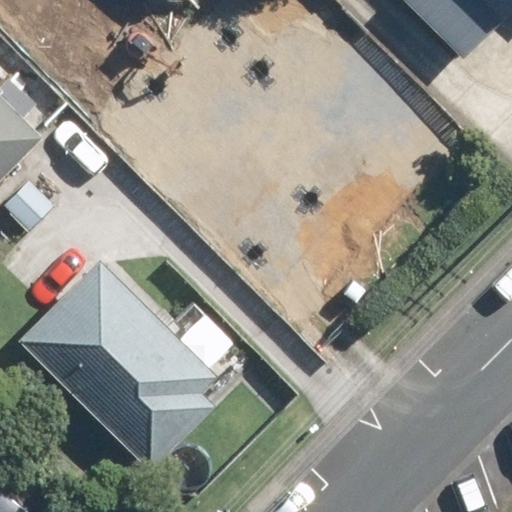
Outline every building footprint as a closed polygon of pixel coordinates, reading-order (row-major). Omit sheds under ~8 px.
[(29,0),(0,0),(0,25),(3,28),(29,0)] [(511,0),(393,0),(457,62),(511,5),(511,0)] [(362,186),(280,103),(309,74),(251,15),(202,63),(132,133),(272,275),(362,186)] [(119,354),(91,327),(119,298),(0,186),(0,340),(35,373),(70,406),(119,354)] [(166,226),(124,271),(193,337),(235,293),(166,226)]
